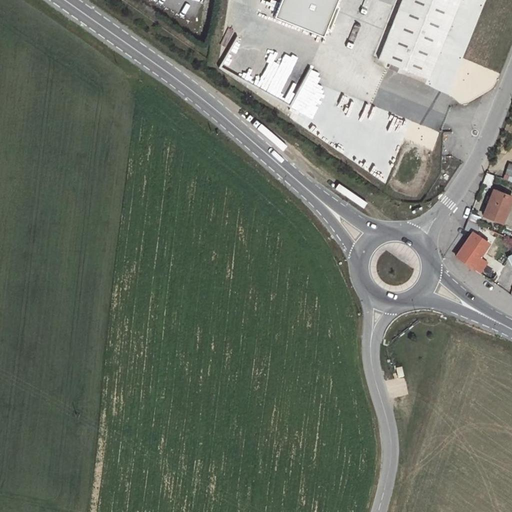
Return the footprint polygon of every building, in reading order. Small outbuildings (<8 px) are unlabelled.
[(336,0),(279,0),(272,18),(322,37),(336,0)] [(459,0),(401,0),(377,60),(427,80),(459,0)] [(333,88),(369,104),(375,91),(339,75),(333,88)] [(268,130),(264,135),(274,144),(279,139),(268,130)] [(490,187),(494,175),(486,173),(482,185),(490,187)] [(511,203),(511,197),(493,190),(484,214),(505,223),(511,203)] [(457,258),(481,274),(488,263),(480,258),(490,244),(474,233),(457,258)]
